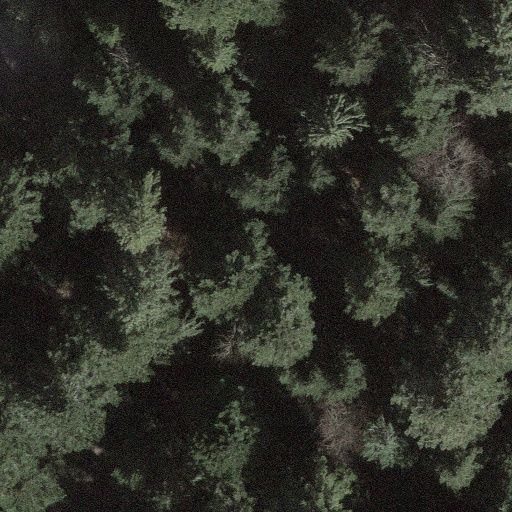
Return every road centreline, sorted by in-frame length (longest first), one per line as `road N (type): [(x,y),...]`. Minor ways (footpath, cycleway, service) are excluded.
road 1 (track): [(0,38),(476,339),(511,351)]
road 2 (track): [(0,37),(210,0)]
